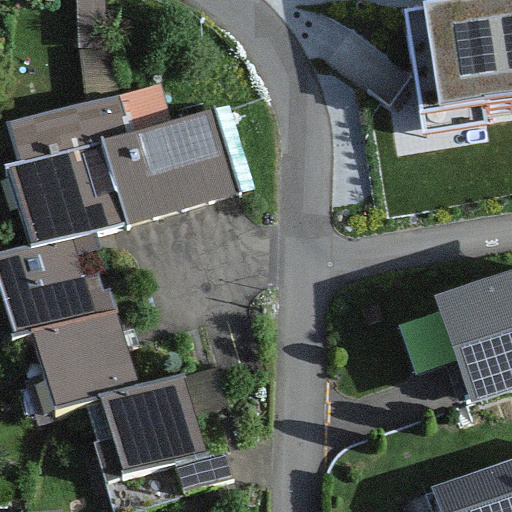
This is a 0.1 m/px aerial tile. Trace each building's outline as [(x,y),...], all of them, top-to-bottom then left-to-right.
[(106,5),(85,4),(82,55),(104,56),(106,5)] [(511,11),(407,28),(424,137),(486,127),(484,118),(511,113),(511,11)] [(16,184),(38,254),(95,236),(236,193),(214,122),(164,137),(152,97),(21,137),(34,179),(16,184)] [(99,250),(95,236),(38,254),(0,265),(0,298),(14,345),(36,338),(97,320),(78,256),(99,250)] [(511,289),(445,313),(476,406),(511,393),(511,289)] [(117,314),(97,320),(36,338),(61,418),(102,405),(141,393),(117,314)] [(181,381),(141,393),(102,405),(126,482),(205,458),(181,381)] [(511,511),(511,470),(436,497),(441,511),(511,511)]
